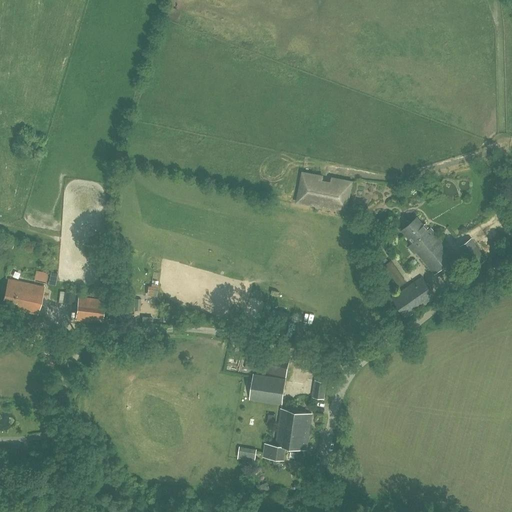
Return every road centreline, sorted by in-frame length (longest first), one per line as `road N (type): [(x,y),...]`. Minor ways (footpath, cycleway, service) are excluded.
road 1 (track): [(42,511),(54,494),(64,371),(88,327),(224,333),(359,364)]
road 2 (unclassified): [(324,511),(330,433),(350,374),(511,256)]
